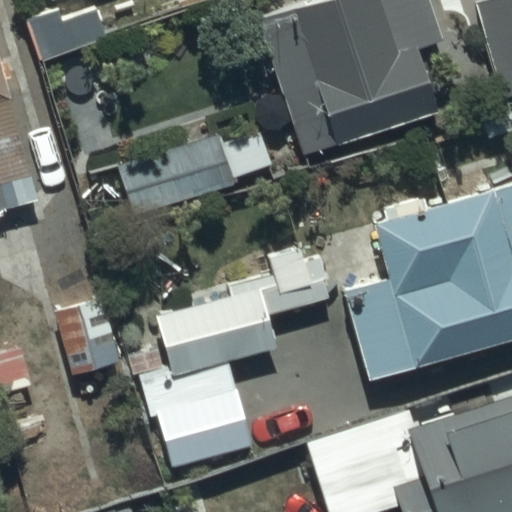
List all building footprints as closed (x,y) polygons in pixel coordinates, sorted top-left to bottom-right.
[(87,0),(71,0),(20,15),(32,58),(100,37),(87,0)] [(422,0),(297,0),(250,16),(297,154),(431,108),(411,48),(436,40),(422,0)] [(511,0),(466,0),(487,64),(499,102),(511,97),(511,0)] [(0,86),(0,204),(34,193),(0,86)] [(215,131),(111,158),(124,209),(228,183),(226,175),(269,164),(260,129),(217,140),(215,131)] [(385,265),(345,275),(367,362),(511,325),(511,176),(371,212),(385,265)] [(150,413),(165,462),(246,440),(224,357),(270,345),(261,313),(326,296),(315,255),(300,259),(295,243),(260,252),(265,271),(186,293),(188,300),(144,312),(159,370),(126,379),(136,417),(150,413)] [(96,292),(46,307),(65,371),(116,356),(96,292)] [(400,407),(295,437),(316,511),(364,511),(390,505),(392,511),(498,511),(511,508),(511,393),(404,424),(400,407)]
